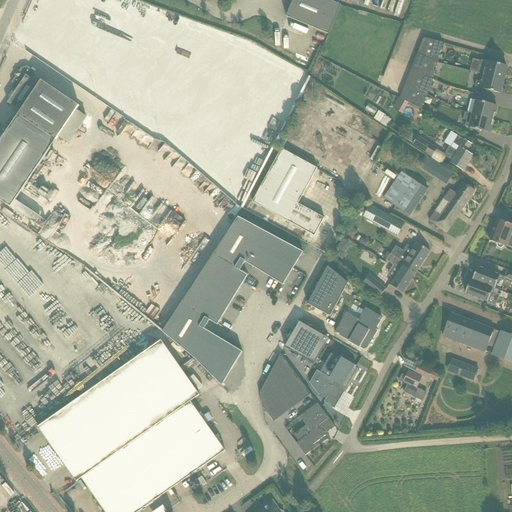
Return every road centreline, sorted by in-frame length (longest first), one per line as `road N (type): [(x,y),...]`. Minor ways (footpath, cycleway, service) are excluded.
road 1 (unknown): [(103,135),(72,176),(68,200),(182,290),(213,247),(218,212),(114,136)]
road 2 (unclassified): [(347,446),(495,191),(511,143)]
road 3 (track): [(269,472),(288,478),(302,498),(347,446),(511,437)]
road 4 (unknown): [(0,38),(65,86),(100,120),(103,135)]
